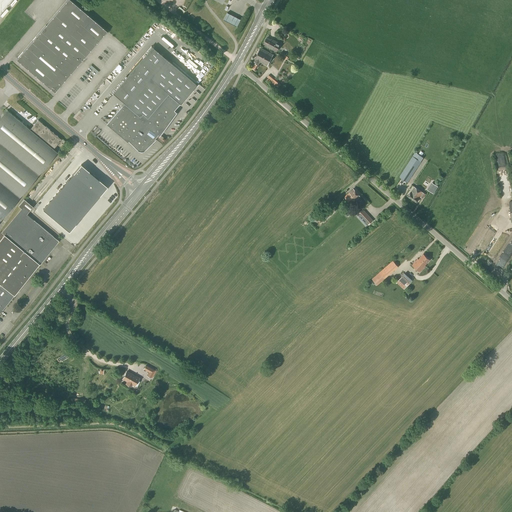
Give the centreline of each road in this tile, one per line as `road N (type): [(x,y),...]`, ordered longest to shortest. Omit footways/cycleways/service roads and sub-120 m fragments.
road 1 (unclassified): [(511,300),(236,63)]
road 2 (secondary): [(0,362),(140,191)]
road 3 (tertiary): [(140,191),(15,84)]
road 4 (secondary): [(140,191),(236,63)]
road 5 (track): [(59,289),(73,305),(67,328),(75,342),(144,375)]
